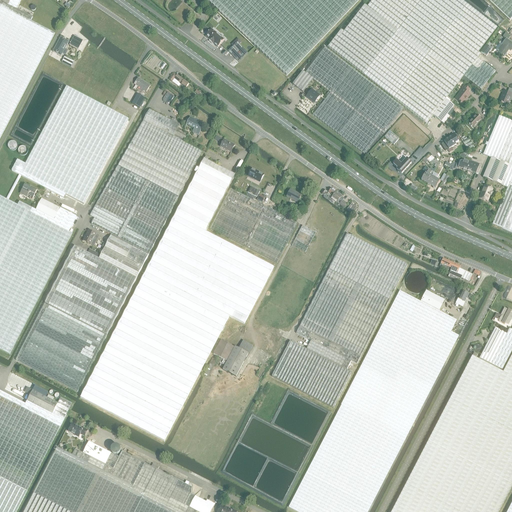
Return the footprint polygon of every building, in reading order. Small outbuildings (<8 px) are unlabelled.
[(0,0),(0,1),(16,10),(21,0),(0,0)] [(205,0),(287,77),(359,0),(205,0)] [(341,31),(328,48),(426,124),(433,116),(445,100),(446,100),(449,103),(457,92),(455,90),(458,86),(457,85),(463,76),(481,90),(495,72),(477,58),(479,56),(480,55),(478,53),(497,28),(460,0),(372,0),(367,8),(364,6),(344,33),(341,31)] [(511,0),(487,0),(509,21),(511,17),(511,0)] [(0,136),(10,118),(27,86),(53,36),(54,34),(30,22),(32,18),(16,10),(0,1),(0,136)] [(219,36),(212,30),(210,31),(209,33),(205,37),(210,40),(209,41),(212,44),(212,43),(218,47),(224,40),(221,38),(222,37),(220,35),(219,36)] [(506,39),(502,45),(500,44),(496,50),(498,52),(504,57),(509,50),(510,51),(511,49),(511,43),(508,40),(510,37),(506,34),(503,37),(506,39)] [(62,35),(53,52),(61,56),(70,39),(62,35)] [(82,41),(74,37),(70,45),(78,50),(82,41)] [(233,47),(228,51),(239,62),(248,54),(240,45),(242,43),(241,43),(238,39),(236,41),(231,45),(233,47)] [(492,49),(490,48),(486,45),(481,52),(486,57),(492,49)] [(325,48),(305,74),(330,93),(313,116),(364,155),(381,132),(384,134),(403,109),(325,48)] [(62,63),(71,68),(74,62),(65,57),(63,60),(62,63)] [(303,93),(313,80),(305,74),(302,72),(292,85),(303,93)] [(177,86),(179,83),(186,88),(189,84),(177,75),(176,76),(173,74),(169,80),(172,82),(177,86)] [(146,93),(150,87),(138,78),(134,84),(140,89),(139,90),(143,92),(144,91),(146,93)] [(467,93),(470,90),(464,85),(461,88),(463,89),(455,99),(462,105),(465,101),(465,100),(469,95),(467,93)] [(12,171),(19,175),(49,192),(51,188),(83,205),(128,119),(66,87),(25,164),(17,160),(12,171)] [(507,106),(509,102),(511,103),(511,100),(511,89),(509,89),(508,93),(504,91),(502,98),(501,97),(499,102),(507,106)] [(314,103),(320,96),(312,90),(307,97),(311,100),(310,101),(314,103)] [(137,94),(132,104),(139,108),(145,98),(137,94)] [(449,103),(446,100),(433,116),(444,124),(449,117),(447,115),(454,106),(449,103)] [(148,113),(144,121),(184,142),(186,139),(187,135),(177,129),(179,125),(150,110),(148,113)] [(474,128),(481,121),(476,115),(468,123),(474,128)] [(483,155),(491,158),(509,166),(501,185),(507,188),(500,206),(493,224),(511,231),(511,121),(499,116),(491,136),(483,155)] [(198,136),(204,125),(190,118),(187,125),(195,129),(193,133),(198,136)] [(112,235),(111,236),(148,256),(182,190),(202,151),(184,142),(144,121),(138,131),(89,216),(91,217),(94,219),(91,224),(112,235)] [(405,131),(401,136),(413,147),(418,142),(405,131)] [(385,138),(394,145),(398,139),(389,132),(385,138)] [(455,144),(459,142),(454,135),(444,141),(445,142),(441,145),(446,152),(456,145),(455,144)] [(464,142),(463,142),(467,151),(474,147),(469,139),(467,140),(464,142)] [(231,153),(235,146),(224,140),(220,147),(231,153)] [(26,156),(25,154),(24,153),(23,152),(22,152),(20,152),(19,152),(18,153),(17,154),(17,156),(17,158),(18,159),(19,160),(21,161),(23,160),(24,159),(25,158),(26,156)] [(483,178),(501,185),(509,166),(491,158),(483,178)] [(164,442),(182,408),(229,317),(244,325),(274,267),(205,232),(235,175),(204,159),(169,226),(140,282),(105,350),(80,398),(164,442)] [(393,164),(397,169),(402,174),(411,164),(407,159),(401,165),(397,160),(393,164)] [(466,171),(467,171),(470,162),(464,160),(460,162),(459,162),(458,168),(463,170),(462,171),(466,172),(466,171)] [(479,165),(470,162),(467,171),(467,172),(470,173),(470,172),(476,174),(478,175),(481,166),(479,165)] [(421,181),(428,184),(432,176),(435,171),(430,168),(429,170),(428,169),(421,181)] [(260,183),(264,175),(252,169),(248,176),(260,183)] [(440,181),(432,176),(428,184),(433,187),(433,188),(434,189),(436,189),(440,181)] [(32,200),(37,190),(25,184),(20,194),(27,198),(27,197),(30,198),(30,199),(32,200)] [(491,197),(493,193),(492,192),(493,190),(484,186),(478,198),(487,202),(490,197),(491,197)] [(251,187),(248,193),(257,197),(260,192),(251,187)] [(231,189),(210,229),(277,264),(298,223),(231,189)] [(325,195),(330,199),(331,199),(336,192),(332,189),(329,193),(325,190),(322,195),(324,196),(325,195)] [(298,203),(302,196),(290,190),(287,197),(298,203)] [(342,197),(336,192),(331,199),(330,199),(328,201),(333,205),(335,201),(344,208),(347,205),(342,201),(345,198),(342,196),(342,197)] [(17,206),(0,196),(0,350),(9,355),(72,234),(68,232),(52,224),(54,220),(36,211),(19,202),(17,206)] [(41,199),(36,211),(54,220),(52,224),(68,232),(76,217),(41,199)] [(351,204),(346,211),(349,213),(348,214),(351,216),(357,209),(354,206),(351,204)] [(302,226),(291,246),(305,253),(316,233),(302,226)] [(93,247),(99,237),(96,235),(89,231),(83,241),(90,245),(93,247)] [(296,334),(311,342),(351,362),(357,365),(383,312),(407,265),(373,247),(347,234),(320,288),(296,334)] [(147,259),(148,256),(111,236),(99,259),(136,278),(147,259)] [(97,354),(136,278),(99,259),(75,247),(44,307),(29,335),(23,345),(16,361),(27,366),(48,377),(47,379),(50,380),(51,379),(59,383),(77,392),(97,354)] [(90,249),(88,253),(99,257),(101,254),(90,249)] [(449,268),(452,269),(454,264),(443,259),(440,267),(448,270),(449,268)] [(457,276),(458,275),(456,274),(458,271),(458,272),(460,267),(454,264),(452,269),(449,274),(460,279),(461,278),(457,276)] [(461,269),(458,275),(457,276),(461,278),(469,282),(472,275),(461,269)] [(425,281),(425,279),(424,277),(423,275),(422,274),(420,272),(418,271),(416,271),(414,271),(412,271),(410,272),(408,273),(407,274),(406,276),(405,278),(404,279),(404,281),(404,284),(405,286),(406,288),(407,289),(409,290),(410,291),(413,292),(415,292),(417,292),(419,291),(421,290),(422,289),(423,287),(424,286),(425,284),(425,281)] [(438,311),(420,302),(399,291),(364,361),(341,405),(342,406),(341,408),(319,449),(289,508),(297,511),(368,511),(378,493),(406,439),(422,408),(434,384),(458,336),(450,331),(456,320),(438,311)] [(426,291),(420,302),(438,311),(443,300),(426,291)] [(460,312),(469,295),(462,292),(453,308),(460,312)] [(504,325),(505,324),(508,326),(511,318),(511,314),(510,313),(511,311),(508,309),(507,310),(504,308),(500,316),(496,314),(494,319),(499,321),(498,322),(504,325)] [(275,346),(280,337),(256,322),(253,327),(266,336),(265,338),(269,341),(263,351),(275,358),(281,349),(275,346)] [(495,328),(479,358),(491,364),(506,334),(495,328)] [(506,334),(491,364),(502,370),(511,351),(511,329),(511,330),(509,328),(506,334)] [(214,355),(219,357),(217,361),(213,358),(204,376),(208,378),(215,365),(223,369),(223,370),(236,377),(253,346),(243,341),(239,349),(234,347),(234,348),(221,341),(214,355)] [(346,370),(307,350),(290,341),(271,377),(303,393),(332,408),(333,409),(352,373),(346,370)] [(311,342),(307,350),(346,370),(351,362),(311,342)] [(472,357),(391,511),(498,511),(511,486),(511,355),(503,373),(472,357)] [(15,389),(23,392),(28,380),(20,377),(15,389)] [(33,390),(28,400),(64,419),(72,404),(61,398),(58,403),(33,390)] [(0,391),(0,511),(16,511),(19,507),(28,489),(53,442),(64,420),(27,401),(25,404),(0,391)] [(84,436),(88,430),(83,428),(82,429),(72,424),(68,431),(79,437),(80,434),(84,436)] [(75,449),(72,455),(182,511),(211,511),(215,505),(207,501),(206,502),(195,497),(191,495),(192,488),(157,470),(122,452),(119,458),(89,442),(83,453),(75,449)] [(182,511),(72,455),(57,447),(30,499),(23,511),(182,511)]
